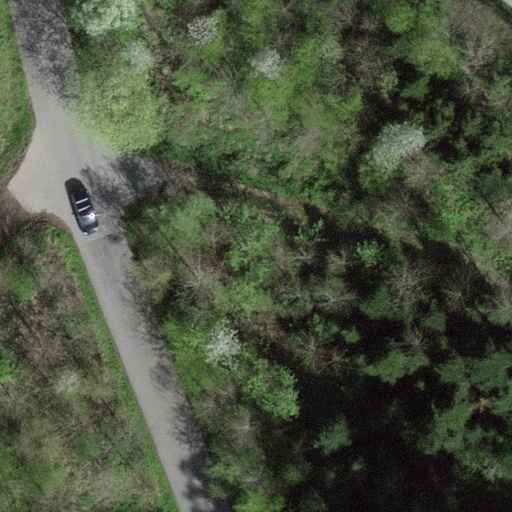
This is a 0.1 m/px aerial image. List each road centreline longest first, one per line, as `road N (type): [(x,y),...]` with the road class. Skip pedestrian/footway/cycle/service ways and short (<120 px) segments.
road 1 (tertiary): [(205,511),(69,163),(35,0)]
road 2 (track): [(511,277),(164,173),(69,163)]
